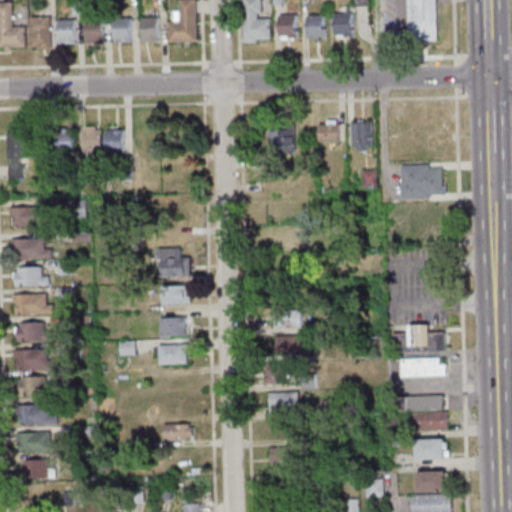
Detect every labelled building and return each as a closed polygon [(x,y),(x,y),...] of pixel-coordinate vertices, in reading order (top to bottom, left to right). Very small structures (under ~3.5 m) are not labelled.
[(71,0),(71,16),(82,15),(82,0),(71,0)] [(179,21),(178,0),(195,0),(196,41),(167,42),(166,21),(179,21)] [(240,0),(259,0),(260,13),(255,13),(256,18),(269,18),(269,39),(255,39),(255,42),(242,43),(241,17),(245,17),(244,13),(240,13),(240,0)] [(406,0),(435,0),(436,41),(407,42),(406,0)] [(0,2),(12,2),(12,26),(25,26),(26,47),(11,47),(11,50),(4,50),(4,47),(0,47),(0,2)] [(339,13),(339,5),(350,5),(351,37),(342,37),(342,34),(333,34),(332,13),(339,13)] [(277,15),(277,36),(286,36),(286,38),(295,38),(294,14),(277,15)] [(305,15),(322,14),(323,36),(318,36),(318,40),(312,40),(312,37),(306,38),(305,15)] [(29,16),(49,16),(50,49),(38,49),(38,47),(30,47),(29,16)] [(113,18),(130,17),(131,42),(114,42),(113,18)] [(141,17),(141,42),(151,41),(153,42),(156,42),(159,41),(158,17),(141,17)] [(85,19),(86,42),(103,41),(103,18),(85,19)] [(58,19),(75,19),(76,43),(58,44),(58,19)] [(350,123),(356,123),(356,120),(362,120),(362,122),(370,122),(371,146),(364,146),(364,151),(355,151),(355,147),(351,147),(350,123)] [(317,124),(337,123),(338,141),(317,142),(317,124)] [(269,125),(270,152),(275,152),(276,155),(293,154),(292,124),(269,125)] [(83,126),(95,126),(95,129),(101,129),(102,152),(101,152),(101,157),(87,158),(87,151),(82,151),(81,130),(84,130),(83,126)] [(55,130),(60,130),(60,128),(66,128),(66,130),(72,130),(73,152),(67,152),(68,160),(56,161),(55,130)] [(105,130),(105,153),(123,153),(123,129),(105,130)] [(6,132),(26,131),(27,158),(19,158),(19,165),(23,165),(24,178),(8,178),(8,165),(11,165),(10,159),(7,159),(6,132)] [(280,160),(280,173),(262,174),(262,161),(280,160)] [(86,162),(87,176),(76,176),(76,162),(86,162)] [(130,162),(131,180),(120,181),(120,162),(130,162)] [(399,166),(428,165),(428,168),(441,168),(441,186),(445,185),(445,194),(429,195),(429,198),(400,199),(399,166)] [(360,170),(375,170),(375,184),(361,184),(360,170)] [(67,200),(67,217),(86,217),(85,200),(67,200)] [(9,207),(43,206),(44,217),(50,217),(50,225),(13,227),(12,215),(9,215),(9,207)] [(435,219),(436,239),(409,240),(408,221),(435,219)] [(263,232),(259,232),(260,242),(289,241),(289,245),(296,244),(295,225),(263,226),(263,232)] [(72,242),(72,232),(87,232),(88,242),(72,242)] [(404,237),(404,248),(389,249),(389,237),(404,237)] [(10,239),(44,238),(45,249),(51,249),(51,258),(11,259),(10,239)] [(316,249),(316,240),(331,240),(331,249),(316,249)] [(158,249),(180,248),(180,257),(190,257),(190,276),(158,277),(158,249)] [(58,260),(58,275),(72,274),(72,259),(58,260)] [(18,267),(41,266),(42,276),(49,276),(49,285),(15,286),(14,272),(18,271),(18,267)] [(161,286),(190,285),(190,303),(162,305),(161,286)] [(58,288),(58,298),(73,297),(73,287),(58,288)] [(12,294),(46,293),(46,305),(53,304),(53,313),(16,314),(15,303),(12,303),(12,294)] [(272,310),(273,328),(300,327),(300,309),(272,310)] [(72,316),(72,330),(89,330),(89,316),(72,316)] [(160,318),(186,317),(186,328),(185,328),(185,335),(170,336),(170,338),(160,338),(160,318)] [(317,321),(317,334),(334,333),(334,320),(317,321)] [(19,322),(43,322),(43,331),(51,331),(51,340),(17,341),(17,327),(19,327),(19,322)] [(407,333),(407,325),(428,324),(428,332),(444,331),(445,351),(392,353),(391,333),(407,333)] [(274,336),(300,336),(301,354),(275,355),(274,336)] [(119,341),(120,356),(135,355),(135,341),(119,341)] [(66,359),(65,343),(78,342),(79,358),(66,359)] [(158,345),(189,344),(189,353),(187,353),(187,363),(159,364),(159,356),(152,356),(152,347),(158,347),(158,345)] [(13,349),(47,348),(47,359),(54,359),(54,368),(17,369),(17,358),(13,359),(13,349)] [(400,359),(439,358),(439,364),(445,364),(445,375),(400,377),(400,359)] [(286,365),(287,383),(267,384),(267,379),(265,379),(265,371),(267,371),(267,365),(286,365)] [(314,374),(315,388),(300,389),(300,374),(314,374)] [(20,377),(45,376),(45,386),(52,386),(52,394),(19,395),(18,381),(21,381),(20,377)] [(268,392),(269,413),(298,412),(297,391),(268,392)] [(395,397),(448,396),(449,409),(396,410),(395,397)] [(16,405),(49,404),(50,415),(57,415),(57,424),(20,426),(19,415),(16,415),(16,405)] [(446,411),(403,413),(404,431),(447,429),(446,411)] [(163,425),(189,424),(189,427),(192,427),(192,436),(189,436),(189,440),(163,441),(163,425)] [(77,425),(77,436),(93,436),(93,425),(77,425)] [(15,433),(50,431),(50,443),(57,443),(57,451),(20,453),(19,441),(16,442),(15,433)] [(415,439),(415,460),(444,459),(444,439),(415,439)] [(269,447),(270,473),(291,472),(290,447),(269,447)] [(23,460),(47,459),(47,468),(55,468),(55,478),(21,479),(20,464),(23,464),(23,460)] [(416,472),(416,492),(446,492),(445,471),(416,472)] [(382,479),(383,496),(365,497),(364,480),(382,479)] [(155,483),(156,500),(171,500),(170,483),(155,483)] [(143,503),(142,486),(127,486),(128,503),(143,503)] [(109,487),(109,502),(125,502),(125,487),(109,487)] [(62,492),(62,506),(71,506),(71,492),(62,492)] [(411,495),(411,511),(450,511),(450,493),(411,495)] [(357,499),(357,511),(345,511),(345,500),(357,499)] [(183,504),(183,511),(199,511),(199,503),(183,504)]
